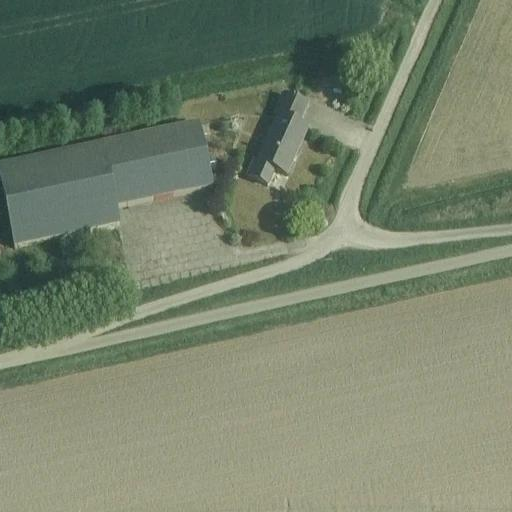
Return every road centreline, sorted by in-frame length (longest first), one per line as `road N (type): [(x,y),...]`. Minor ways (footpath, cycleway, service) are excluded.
road 1 (unclassified): [(511,251),(118,330)]
road 2 (unclassified): [(347,236),(444,0)]
road 3 (unclassified): [(118,330),(347,236)]
road 4 (residential): [(347,236),(511,233)]
road 5 (unclassified): [(118,330),(0,360)]
